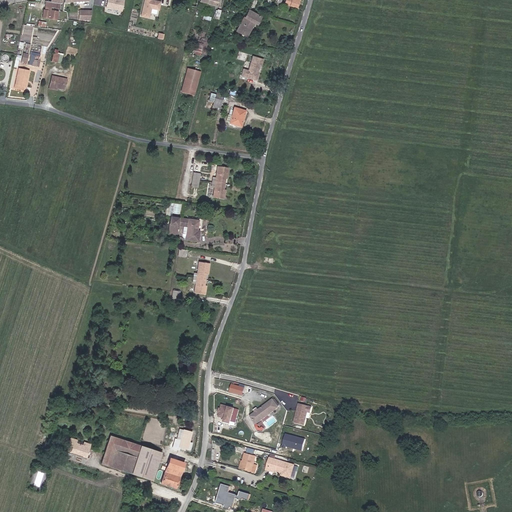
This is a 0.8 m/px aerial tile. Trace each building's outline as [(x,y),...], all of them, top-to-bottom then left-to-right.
[(59,3),(59,0),(49,0),(49,2),(48,7),(56,8),(57,3),(59,3)] [(122,0),(121,0),(105,0),(104,7),(120,10),(122,0)] [(142,0),(139,15),(147,17),(149,8),(157,9),(159,1),(152,0),(142,0)] [(40,17),(55,20),(57,11),(48,10),(48,7),(49,2),(45,1),(43,9),(42,8),(40,17)] [(82,20),(86,20),(90,20),(91,11),(73,10),(73,18),(80,19),(82,19),(82,20)] [(258,17),(246,10),(234,30),(244,36),(251,23),(254,24),(258,17)] [(201,44),(191,41),(188,51),(198,54),(201,44)] [(57,62),(59,52),(52,51),(50,61),(57,62)] [(20,62),(26,63),(28,55),(22,53),(20,62)] [(260,66),(262,59),(247,55),(243,69),(242,68),(240,75),(256,80),(257,76),(256,75),(257,70),(256,70),(257,67),(258,68),(258,66),(260,66)] [(34,58),(31,65),(38,67),(40,60),(34,58)] [(18,69),(14,85),(22,87),(23,84),(26,84),(29,71),(18,69)] [(187,69),(181,92),(193,96),(200,72),(187,69)] [(48,88),(54,89),(62,91),(64,80),(50,77),(48,88)] [(221,95),(214,92),(214,94),(209,92),(206,100),(212,101),(210,105),(216,107),(217,104),(218,104),(221,95)] [(230,115),(227,122),(239,126),(244,111),(233,107),(230,115)] [(224,175),(225,167),(215,165),(213,180),(221,181),(222,176),(223,175),(224,175)] [(200,174),(193,173),(191,186),(198,187),(200,174)] [(221,181),(213,180),(211,195),(222,196),(223,188),(222,188),(221,187),(221,182),(221,181)] [(113,208),(111,215),(120,217),(122,211),(113,208)] [(174,237),(176,225),(185,226),(183,238),(196,240),(197,230),(195,230),(196,220),(169,216),(168,225),(167,236),(174,237)] [(176,254),(184,255),(185,248),(178,247),(176,254)] [(195,272),(192,272),(191,281),(194,282),(192,294),(203,296),(205,284),(204,284),(203,283),(205,273),(206,273),(207,273),(208,261),(197,260),(195,272)] [(170,301),(177,302),(178,295),(171,294),(170,301)] [(242,396),(244,388),(232,385),(230,392),(242,396)] [(272,400),(250,416),(256,424),(278,407),(272,400)] [(303,425),(306,412),(309,413),(311,407),(298,404),(294,422),(303,425)] [(230,425),(235,409),(223,406),(220,417),(225,418),(224,424),(230,425)] [(183,448),(185,434),(178,433),(176,446),(183,448)] [(306,439),(286,433),(282,447),(287,448),(287,447),(303,451),(306,439)] [(64,451),(85,457),(88,449),(86,448),(88,444),(62,436),(61,439),(68,442),(64,451)] [(100,463),(130,472),(139,446),(109,436),(100,463)] [(139,446),(130,472),(151,479),(158,460),(160,453),(139,446)] [(256,456),(245,453),(243,461),(241,468),(256,472),(258,465),(254,464),(256,456)] [(175,487),(183,462),(169,457),(160,482),(175,487)] [(270,458),(266,471),(277,474),(278,471),(282,472),(282,473),(288,474),(289,474),(289,476),(289,477),(293,478),(296,464),(279,460),(270,458)] [(29,483),(40,487),(45,473),(34,469),(29,483)] [(221,483),(216,502),(228,505),(232,494),(228,493),(231,486),(221,483)] [(247,500),(249,493),(238,491),(237,497),(247,500)]
